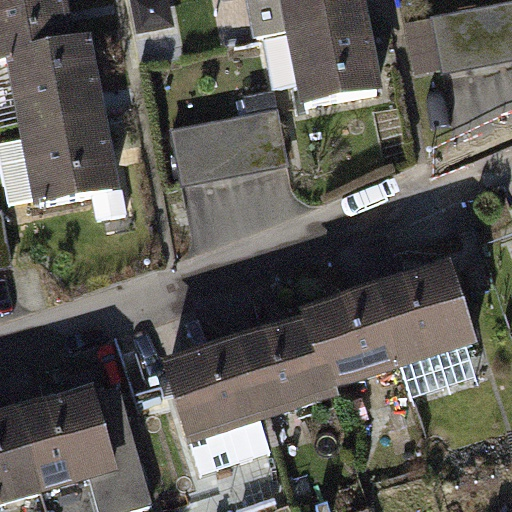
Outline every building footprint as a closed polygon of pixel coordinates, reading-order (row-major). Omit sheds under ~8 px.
[(0,0),(0,70),(10,69),(82,55),(71,0),(0,0)] [(281,0),(291,49),(379,31),(373,0),(281,0)] [(187,14),(167,2),(153,25),(174,37),(187,14)] [(511,14),(415,33),(425,87),(511,70),(511,14)] [(291,49),(305,123),(393,106),(379,31),(291,49)] [(10,69),(25,143),(113,126),(99,52),(82,55),(10,69)] [(183,140),(191,194),(299,176),(287,103),(251,109),(254,128),(183,140)] [(38,211),(39,217),(99,206),(104,231),(133,226),(113,126),(25,143),(26,150),(2,155),(14,215),(38,211)] [(0,279),(18,276),(8,223),(0,224),(0,279)] [(454,278),(381,302),(408,383),(481,359),(454,278)] [(381,302),(309,326),(312,334),(336,407),(408,383),(381,302)] [(312,334),(239,358),(266,439),(278,435),(287,461),(320,450),(312,424),(339,415),(336,407),(312,334)] [(239,358),(167,382),(204,492),(276,468),(266,439),(239,358)] [(93,393),(20,415),(45,500),(92,486),(99,511),(144,511),(155,509),(120,393),(96,400),(93,393)] [(20,415),(0,420),(0,511),(45,500),(20,415)]
